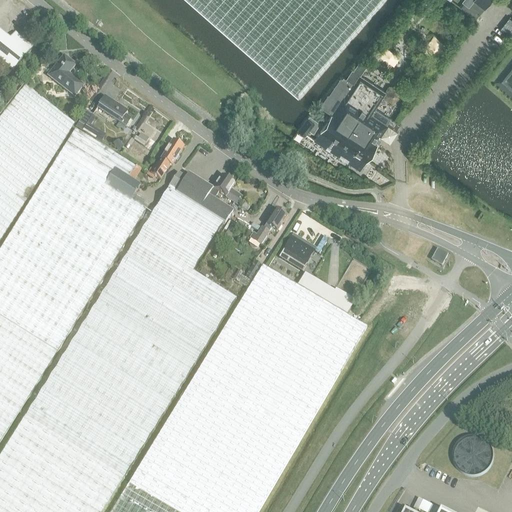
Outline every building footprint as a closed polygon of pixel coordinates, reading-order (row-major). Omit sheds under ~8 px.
[(190,0),(297,94),(379,0),(190,0)] [(464,3),(460,8),(475,20),(484,9),(491,0),(473,0),(474,1),(468,7),(464,3)] [(0,63),(12,73),(27,54),(33,47),(15,33),(9,40),(0,32),(0,63)] [(435,52),(443,43),(435,35),(426,44),(435,52)] [(73,99),(82,87),(68,75),(74,67),(62,57),(46,77),(73,99)] [(328,95),(319,107),(331,115),(343,98),(357,76),(359,77),(367,64),(360,59),(353,70),(352,70),(346,79),(343,77),(342,79),(340,78),(328,95)] [(331,116),(330,117),(372,143),(374,140),(377,136),(378,137),(379,136),(386,126),(390,119),(373,108),(383,93),(359,77),(357,76),(343,98),(331,115),(331,116)] [(388,85),(382,97),(393,104),(401,99),(400,87),(388,85)] [(0,240),(73,124),(24,86),(0,116),(0,240)] [(118,123),(116,128),(119,130),(119,129),(122,126),(125,128),(130,120),(124,116),(126,113),(103,98),(96,109),(118,123)] [(95,119),(91,116),(85,112),(75,128),(96,140),(101,133),(91,126),(95,119)] [(304,135),(308,131),(312,134),(319,125),(309,117),(308,119),(306,118),(297,130),(304,135)] [(330,117),(314,141),(348,164),(359,170),(364,161),(375,145),(372,143),(330,117)] [(143,124),(137,132),(157,145),(162,137),(143,124)] [(144,212),(129,203),(104,188),(121,161),(74,132),(51,169),(7,238),(0,249),(0,441),(7,431),(144,212)] [(171,167),(173,163),(182,149),(171,142),(150,176),(159,182),(169,166),(171,167)] [(134,169),(121,161),(104,188),(129,203),(139,186),(128,179),(134,169)] [(177,173),(168,187),(176,192),(175,194),(203,212),(223,224),(224,224),(224,223),(227,219),(231,213),(232,211),(213,200),(217,193),(212,189),(212,190),(210,189),(196,180),(187,175),(185,178),(178,174),(177,173)] [(221,176),(212,189),(217,193),(235,206),(241,197),(231,190),(234,186),(233,183),(231,181),(229,181),(221,176)] [(79,331),(24,418),(25,418),(123,480),(236,300),(192,273),(223,224),(203,212),(175,194),(167,190),(131,247),(79,331)] [(285,218),(274,211),(262,230),(261,229),(255,237),(252,235),(249,239),(249,240),(260,246),(270,229),(276,233),(285,218)] [(324,237),(314,253),(318,255),(328,240),(324,237)] [(291,238),(278,259),(302,273),(306,266),(305,265),(313,252),(291,238)] [(441,267),(447,256),(437,251),(431,261),(441,267)] [(252,283),(262,267),(256,263),(247,280),(252,283)] [(362,263),(354,280),(362,285),(371,267),(362,263)] [(240,303),(112,511),(258,511),(366,328),(365,327),(342,314),(262,267),(240,303)] [(238,271),(233,279),(247,288),(250,282),(240,276),(242,273),(238,271)] [(304,274),(300,282),(322,295),(327,288),(304,274)] [(334,298),(332,302),(346,311),(352,300),(348,298),(344,304),(334,298)] [(0,457),(0,511),(102,511),(121,481),(123,480),(25,418),(24,420),(0,457)]
